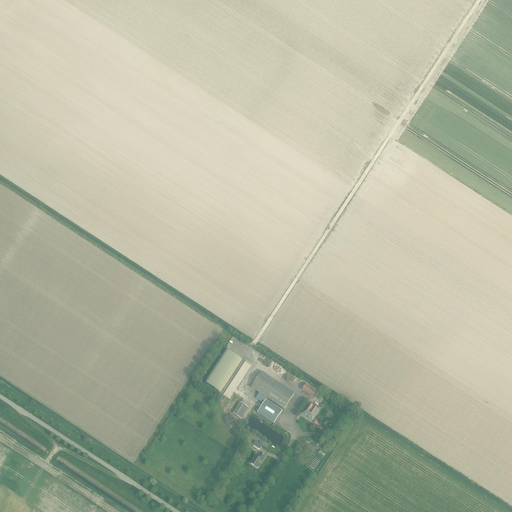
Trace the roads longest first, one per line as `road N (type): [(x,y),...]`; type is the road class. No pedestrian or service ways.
road 1 (track): [(245,358),(477,0)]
road 2 (unclassified): [(176,511),(0,396)]
